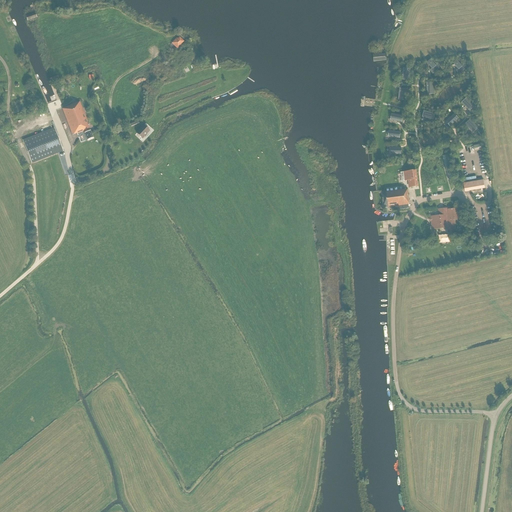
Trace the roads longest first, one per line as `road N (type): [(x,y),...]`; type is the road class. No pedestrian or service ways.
road 1 (track): [(73,182),(106,166),(116,82),(158,54)]
road 2 (tertiary): [(511,395),(493,420),(481,511)]
